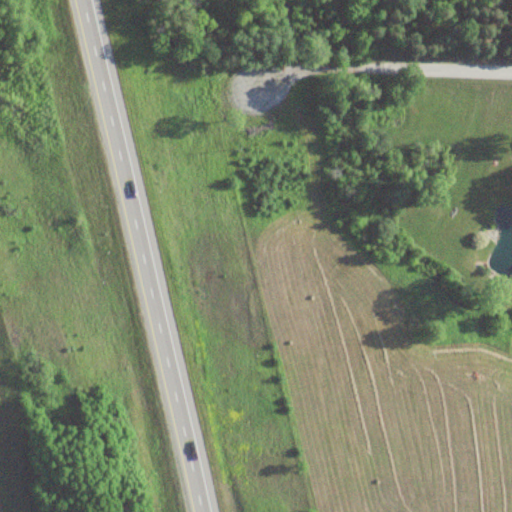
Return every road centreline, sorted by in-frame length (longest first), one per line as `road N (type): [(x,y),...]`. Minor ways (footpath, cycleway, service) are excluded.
road 1 (motorway): [(207,511),(75,0)]
road 2 (residential): [(511,75),(325,70),(254,89)]
